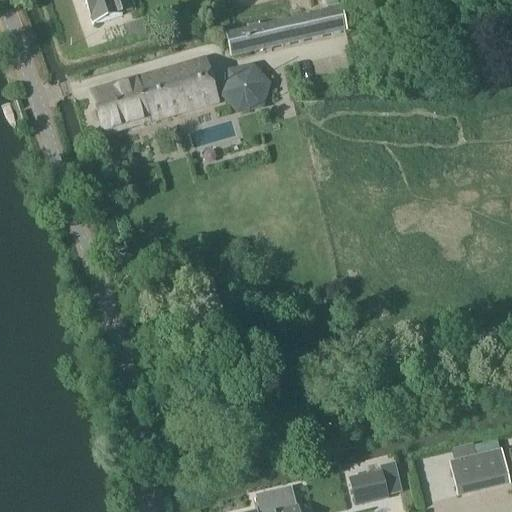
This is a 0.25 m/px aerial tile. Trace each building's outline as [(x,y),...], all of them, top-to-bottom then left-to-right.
[(83,0),(85,5),(92,26),(122,16),(117,0),(83,0)] [(340,10),(226,36),(232,59),(345,33),(340,10)] [(203,60),(91,93),(104,138),(216,104),(203,60)] [(454,466),(449,467),(457,496),(507,484),(499,455),(474,461),(471,449),(451,454),(454,466)] [(387,474),(353,482),(360,511),(393,503),(387,474)]
